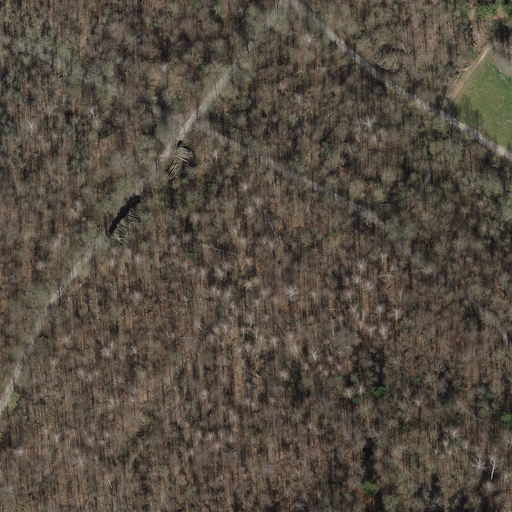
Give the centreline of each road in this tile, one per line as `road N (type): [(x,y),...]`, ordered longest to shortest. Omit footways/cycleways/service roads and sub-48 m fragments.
road 1 (track): [(190,122),(42,318),(0,408)]
road 2 (track): [(387,229),(190,122)]
road 3 (track): [(190,122),(0,33)]
road 4 (track): [(291,0),(348,53),(445,117)]
road 5 (track): [(387,229),(494,323),(511,349)]
road 6 (track): [(284,0),(190,122)]
